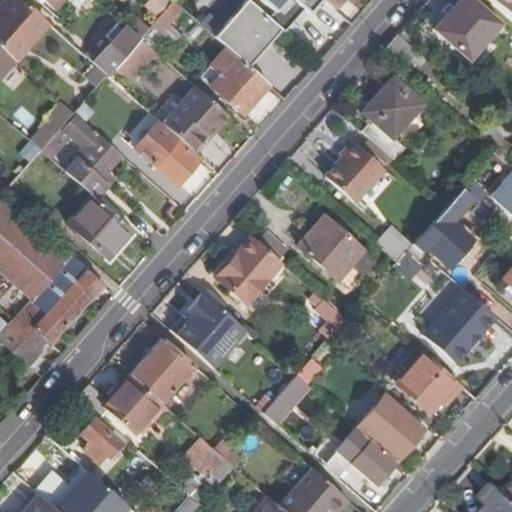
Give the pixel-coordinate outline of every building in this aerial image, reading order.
[(4,0),(0,5),(0,50),(11,61),(13,63),(47,25),(18,0),(4,0)] [(154,15),(166,0),(145,0),(141,4),(154,15)] [(351,25),(329,6),(322,0),(312,0),(304,10),(301,8),(287,23),(275,12),(260,0),(245,0),(307,54),(322,37),(333,46),(351,25)] [(260,0),(275,12),(285,0),(292,0),(301,8),(304,10),(312,0),(260,0)] [(499,22),(474,0),(457,0),(431,31),(465,61),(499,22)] [(511,0),(492,0),(511,17),(511,0)] [(171,2),(151,25),(161,33),(181,11),(171,2)] [(131,30),(139,38),(146,30),(138,22),(131,30)] [(413,31),(406,25),(381,52),(406,74),(421,57),(403,42),(413,31)] [(124,27),(90,64),(95,68),(105,77),(112,69),(138,39),(124,27)] [(161,42),(146,30),(139,38),(138,39),(153,52),(161,42)] [(138,39),(112,69),(127,82),(153,52),(138,39)] [(0,73),(11,61),(0,50),(0,73)] [(265,86),(226,51),(210,68),(220,78),(210,88),(239,116),(265,86)] [(84,80),(94,89),(105,77),(95,68),(84,80)] [(359,132),(392,162),(404,148),(392,137),(420,105),(391,79),(359,114),(368,122),(359,132)] [(171,109),(158,123),(163,129),(188,151),(202,136),(209,128),(213,131),(226,117),(191,86),(171,109)] [(89,196),(93,199),(111,180),(97,166),(112,150),(72,115),(57,131),(39,152),(49,161),(68,139),(81,151),(62,172),(89,196)] [(483,121),(473,133),(493,151),(501,141),(503,139),(483,121)] [(28,142),(39,152),(57,131),(47,122),(28,142)] [(209,128),(202,136),(205,140),(213,131),(209,128)] [(188,151),(163,129),(140,155),(175,186),(199,160),(188,151)] [(510,149),(501,141),(493,151),(502,159),(510,149)] [(338,152),(313,181),(341,206),(378,166),(351,143),(341,155),(338,152)] [(511,169),(489,196),(511,216),(511,169)] [(460,188),(443,207),(440,210),(452,221),(471,198),(460,188)] [(104,259),(129,231),(93,199),(89,196),(64,223),(104,259)] [(491,216),(478,204),(470,214),(483,225),(491,216)] [(102,286),(69,257),(63,264),(0,207),(0,273),(32,302),(0,338),(0,339),(30,367),(102,286)] [(410,244),(423,255),(426,251),(447,269),(471,241),(448,222),(446,224),(435,216),(410,244)] [(295,247),(334,281),(360,252),(322,217),(295,247)] [(389,227),(373,245),(393,263),(409,245),(389,227)] [(246,241),(212,280),(241,305),(275,267),(246,241)] [(405,255),(395,265),(407,275),(416,265),(405,255)] [(511,267),(501,280),(511,290),(511,267)] [(211,368),(243,335),(183,278),(151,311),(211,368)] [(492,317),(460,289),(420,336),(453,364),(492,317)] [(335,329),(343,320),(322,302),(314,311),(335,329)] [(158,403),(191,365),(161,339),(128,376),(158,403)] [(458,386),(421,354),(394,384),(426,413),(437,400),(443,404),(458,386)] [(294,376),(303,384),(314,370),(306,363),(294,376)] [(294,376),(284,367),(277,375),(280,377),(254,407),(262,413),(294,376)] [(128,376),(104,402),(87,387),(77,398),(96,415),(99,418),(109,406),(119,415),(114,421),(130,435),(158,403),(128,376)] [(294,376),(262,413),(270,421),(303,384),(294,376)] [(383,396),(372,407),(386,420),(390,417),(387,414),(394,405),(383,396)] [(353,428),(369,442),(393,462),(411,441),(403,434),(407,429),(403,426),(410,418),(394,405),(387,414),(390,417),(386,420),(372,407),(353,428)] [(128,444),(99,418),(96,415),(91,421),(117,443),(105,458),(111,463),(128,444)] [(422,429),(410,418),(403,426),(407,429),(403,434),(411,441),(422,429)] [(117,443),(91,421),(91,420),(78,435),(87,443),(80,451),(95,464),(102,456),(104,458),(105,458),(117,443)] [(222,438),(211,449),(222,459),(233,448),(222,438)] [(208,476),(222,459),(211,449),(199,439),(184,455),(208,476)] [(373,484),(393,462),(369,442),(350,464),(373,484)] [(36,496),(51,510),(61,498),(20,462),(10,474),(36,496)] [(282,511),(335,511),(345,501),(310,470),(277,508),(282,511)] [(53,511),(51,510),(36,496),(22,511),(53,511)] [(191,511),(198,505),(189,497),(175,511),(191,511)] [(266,498),(253,511),(282,511),(277,508),(266,498)]
